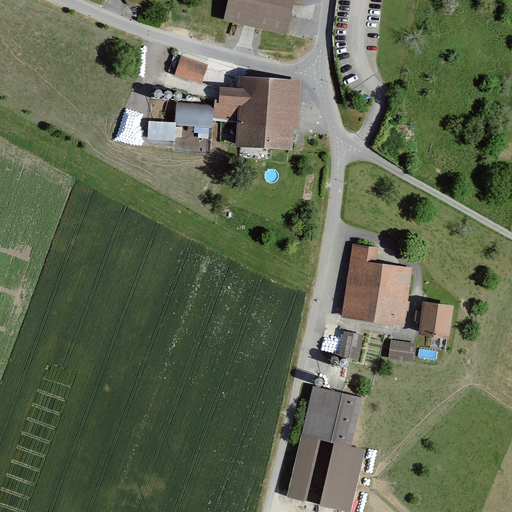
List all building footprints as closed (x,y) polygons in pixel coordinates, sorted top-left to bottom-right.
[(295,0),(226,0),(222,19),(287,35),(295,0)] [(207,66),(181,57),(175,75),(201,84),(207,66)] [(220,98),(215,97),(213,117),(238,119),(236,145),(295,150),(301,80),(239,75),(238,85),(221,84),(220,98)] [(175,121),(149,120),(148,139),(174,140),(175,124),(212,127),(214,104),(176,101),(175,121)] [(377,250),(351,246),(341,318),(405,327),(413,269),(375,264),(377,250)] [(455,305),(424,301),(423,312),(417,311),(416,321),(422,322),(420,333),(451,337),(455,305)] [(363,336),(344,332),(339,355),(358,359),(363,336)] [(415,344),(391,341),(388,360),(413,363),(415,344)] [(363,397),(312,387),(301,436),(322,440),(336,443),(352,447),(363,397)] [(322,440),(301,436),(288,497),(308,502),(322,440)] [(352,447),(336,443),(322,505),(351,511),(365,450),(352,447)]
